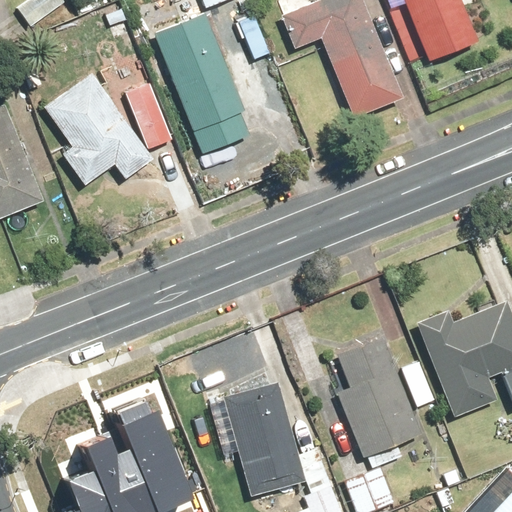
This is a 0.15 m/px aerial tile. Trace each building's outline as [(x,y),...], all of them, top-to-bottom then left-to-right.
[(68,0),(31,0),(18,10),(34,32),(72,5),(68,0)] [(242,0),(214,0),(217,8),(243,0),(242,0)] [(398,100),(357,0),(316,0),(272,18),(286,52),(317,40),(350,120),(398,100)] [(472,43),(453,0),(397,0),(424,63),(472,43)] [(241,113),(204,16),(150,37),(187,133),(192,131),(200,152),(244,135),(236,114),(241,113)] [(149,163),(86,74),(38,108),(67,148),(58,155),(81,187),(109,167),(121,183),(149,163)] [(154,83),(129,92),(147,143),(172,133),(154,83)] [(0,217),(39,202),(0,106),(0,105),(0,217)] [(443,308),(409,323),(449,417),(492,399),(483,377),(511,365),(511,329),(500,300),(449,322),(443,308)] [(343,387),(331,392),(358,456),(416,432),(375,334),(329,353),(343,387)] [(412,361),(393,369),(408,407),(427,399),(412,361)] [(511,366),(488,376),(502,410),(511,405),(511,366)] [(274,381),(217,396),(246,497),(302,481),(274,381)] [(163,511),(170,459),(153,416),(103,436),(114,464),(108,511),(163,511)] [(372,467),(335,481),(347,511),(363,511),(386,503),(372,467)] [(340,511),(326,480),(295,494),(303,511),(340,511)] [(511,511),(511,488),(490,511),(511,511)]
